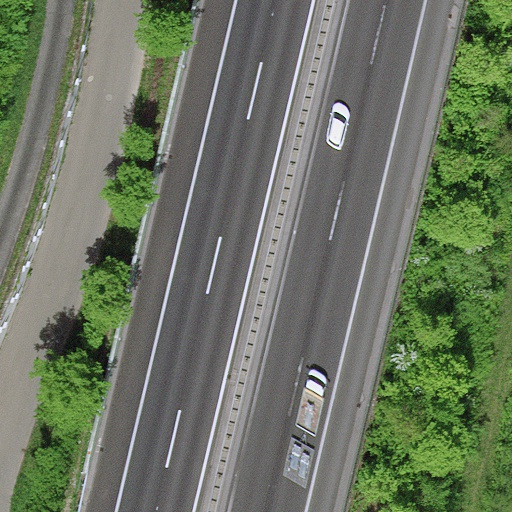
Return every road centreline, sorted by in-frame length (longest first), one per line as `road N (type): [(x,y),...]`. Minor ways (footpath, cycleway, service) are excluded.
road 1 (motorway): [(273,511),(395,0)]
road 2 (motorway): [(274,0),(154,511)]
road 3 (track): [(0,218),(39,121),(56,0)]
